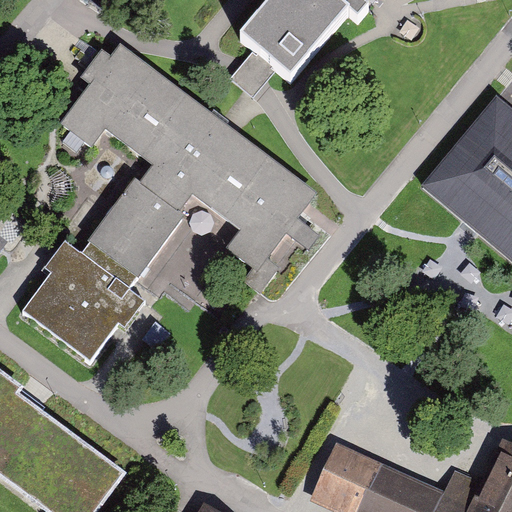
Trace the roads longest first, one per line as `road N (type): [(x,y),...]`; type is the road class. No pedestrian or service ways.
road 1 (residential): [(511,40),(294,304),(242,336),(186,407)]
road 2 (residential): [(186,407),(144,414),(100,407),(0,337)]
road 3 (residential): [(186,407),(193,459),(214,490),(254,511)]
